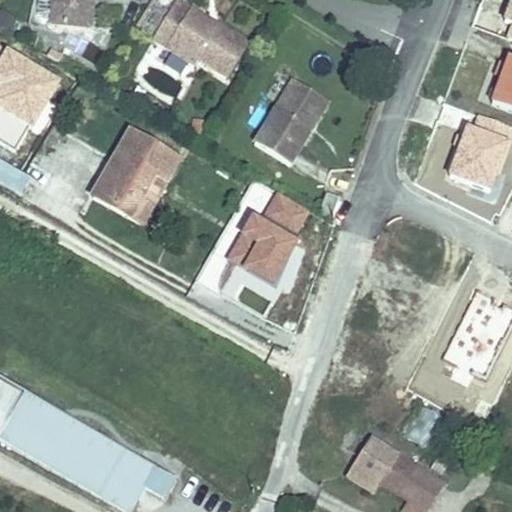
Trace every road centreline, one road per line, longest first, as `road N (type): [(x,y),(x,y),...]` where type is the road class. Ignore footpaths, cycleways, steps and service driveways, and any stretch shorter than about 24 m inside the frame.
road 1 (residential): [(418,47),(267,511)]
road 2 (unknown): [(85,156),(71,185),(96,221),(273,324),(324,337)]
road 3 (unknown): [(375,180),(498,243)]
